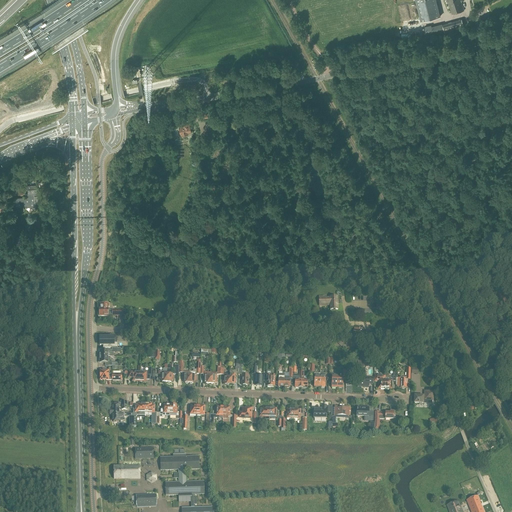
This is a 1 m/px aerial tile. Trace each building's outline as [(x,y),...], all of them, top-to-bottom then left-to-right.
[(415,0),(421,21),(441,16),(436,0),(415,0)] [(446,0),(451,14),(463,11),(460,0),(446,0)] [(462,19),(448,23),(442,25),(445,33),(464,27),(462,19)] [(189,122),(180,124),(181,128),(179,129),(180,133),(181,133),(181,135),(188,134),(187,132),(190,132),(189,122)] [(14,198),(10,198),(11,207),(28,206),(28,202),(31,202),(35,201),(35,205),(41,205),(40,196),(37,196),(36,193),(37,193),(37,189),(27,190),(27,194),(26,194),(26,197),(14,198)] [(319,297),(319,306),(321,306),(321,304),(330,304),(330,310),(338,310),(337,297),(330,298),(323,299),(323,297),(319,297)] [(99,308),(99,317),(108,317),(108,316),(112,316),(112,311),(109,311),(108,311),(108,307),(109,307),(109,304),(108,304),(99,304),(99,308)] [(354,328),(353,336),(369,336),(369,335),(369,332),(359,331),(359,329),(354,328)] [(100,340),(99,340),(99,343),(100,343),(100,345),(103,345),(103,348),(118,348),(118,343),(117,343),(114,343),(114,338),(100,338),(100,340)] [(196,374),(200,374),(200,367),(201,359),(197,359),(196,363),(196,370),(193,370),(193,372),(190,372),(189,383),(190,383),(190,384),(192,384),(192,383),(193,383),(193,381),(196,382),(196,374)] [(237,360),(236,368),(235,368),(235,371),(230,371),(229,375),(229,385),(230,385),(230,386),(232,386),(233,385),(233,384),(235,384),(236,375),(238,375),(238,374),(239,366),(239,360),(237,360)] [(179,361),(179,363),(179,365),(179,373),(183,373),(182,375),(182,381),(184,381),(184,383),(185,383),(186,384),(187,384),(188,383),(189,383),(190,372),(190,370),(189,370),(189,372),(185,372),(185,373),(183,373),(183,366),(183,363),(183,362),(179,361)] [(221,369),(220,375),(223,375),(223,377),(223,383),(225,383),(225,385),(226,385),(227,385),(228,385),(229,385),(229,375),(224,374),(224,369),(223,369),(223,366),(221,366),(221,367),(221,369)] [(242,366),(239,366),(238,374),(241,374),(241,375),(241,383),(242,383),(242,386),(243,386),(244,386),(245,386),(246,386),(247,386),(247,385),(248,385),(249,375),(249,372),(242,372),(242,366)] [(209,384),(210,384),(210,373),(204,373),(204,367),(200,367),(200,374),(203,375),(203,381),(205,381),(205,384),(206,384),(207,384),(208,384),(209,384)] [(210,373),(210,384),(211,384),(211,385),(213,385),(213,384),(214,384),(214,383),(217,383),(217,375),(220,375),(221,369),(221,367),(217,367),(217,373),(210,373)] [(140,372),(139,383),(140,383),(141,383),(143,383),(146,383),(146,380),(150,380),(151,377),(152,368),(150,368),(146,368),(143,370),(143,372),(140,372)] [(284,377),(284,387),(286,387),(287,388),(289,388),(289,387),(290,387),(290,384),(292,384),(292,379),(292,376),(292,373),(293,370),(293,368),(290,368),(290,370),(289,370),(288,377),(284,377)] [(409,377),(410,369),(406,369),(406,378),(400,377),(400,378),(396,378),(396,380),(396,382),(396,386),(397,386),(397,387),(400,387),(400,388),(401,388),(402,389),(404,389),(404,388),(405,388),(406,384),(406,380),(409,380),(409,377)] [(100,371),(100,372),(100,374),(100,379),(101,380),(109,380),(117,380),(122,380),(122,375),(121,375),(121,372),(113,372),(113,375),(110,375),(110,374),(109,374),(109,371),(100,371)] [(292,379),(292,384),(295,384),(295,388),(296,388),(298,389),(301,389),(301,388),(301,371),(299,371),(299,376),(292,376),(292,379)] [(346,380),(346,371),(343,371),(343,378),(337,378),(337,388),(338,388),(338,389),(341,389),(342,389),(342,382),(343,382),(343,380),(346,380)] [(128,378),(132,378),(132,382),(133,382),(134,383),(136,383),(137,382),(139,383),(140,372),(128,372),(128,378)] [(391,385),(391,381),(396,382),(396,380),(396,378),(396,373),(393,373),(393,376),(390,376),(385,375),(384,390),(388,390),(388,389),(390,389),(391,385)] [(374,375),(374,382),(378,382),(378,384),(379,384),(378,389),(380,389),(380,390),(384,390),(385,375),(379,375),(374,375)] [(358,380),(358,387),(365,388),(368,389),(369,385),(373,385),(373,378),(366,378),(366,380),(358,380)] [(414,396),(414,399),(414,400),(414,402),(414,403),(423,404),(423,401),(433,401),(434,392),(424,392),(424,397),(423,397),(423,396),(414,396)] [(110,411),(110,414),(111,414),(112,415),(119,414),(119,408),(122,408),(122,410),(127,410),(127,402),(121,402),(121,404),(114,404),(113,404),(112,405),(112,406),(113,408),(112,408),(112,410),(111,410),(111,411),(110,411)] [(138,409),(133,409),(133,412),(133,414),(133,417),(136,416),(136,417),(137,417),(137,415),(145,416),(145,412),(145,404),(142,404),(142,405),(139,404),(139,409),(138,409)] [(145,404),(145,412),(148,413),(152,413),(151,424),(156,425),(156,424),(156,417),(157,413),(154,413),(154,405),(151,405),(148,405),(148,404),(145,404)] [(156,417),(156,424),(159,424),(159,418),(163,418),(163,416),(165,416),(170,416),(170,413),(170,406),(164,405),(164,409),(163,408),(163,413),(159,413),(157,413),(156,417)] [(170,413),(170,416),(179,417),(179,419),(182,419),(182,412),(178,412),(178,409),(176,409),(177,406),(174,405),(173,405),(172,405),(171,405),(170,405),(170,406),(170,413)] [(314,409),(314,418),(323,419),(325,419),(325,418),(326,406),(322,406),(322,409),(314,409)] [(235,429),(236,424),(236,416),(230,416),(230,411),(229,411),(229,408),(227,408),(226,407),(225,407),(224,408),(223,408),(223,419),(228,419),(228,417),(232,418),(232,424),(232,429),(235,429)] [(335,416),(338,417),(338,418),(345,418),(345,417),(348,417),(348,408),(344,408),(339,408),(335,407),(335,416)] [(242,418),(243,418),(245,418),(251,419),(252,409),(251,409),(250,408),(248,408),(247,409),(243,408),(242,413),(239,413),(239,418),(242,418)] [(354,408),(354,413),(357,413),(356,417),(364,417),(364,421),(367,421),(369,421),(373,421),(373,414),(373,413),(368,413),(368,409),(357,408),(354,408)] [(260,417),(263,417),(266,417),(266,420),(269,420),(270,409),(266,409),(264,409),(264,411),(261,411),(260,417)] [(277,427),(281,427),(281,424),(281,420),(281,417),(278,417),(278,413),(275,413),(275,410),(273,410),(273,409),(270,409),(269,420),(273,420),(275,420),(277,420),(277,427)] [(300,411),(299,411),(297,411),(297,410),(293,410),(293,419),(297,419),(297,418),(300,418),(300,415),(302,415),(302,411),(300,411)] [(374,425),(374,430),(375,430),(379,430),(379,419),(385,420),(394,420),(394,412),(389,412),(389,413),(379,413),(379,412),(375,412),(374,423),(374,425)] [(119,414),(112,415),(112,420),(114,421),(116,421),(116,422),(119,422),(119,421),(124,421),(124,417),(129,417),(130,427),(136,426),(136,417),(136,416),(133,417),(133,414),(119,414)] [(135,459),(153,458),(153,448),(135,449),(135,459)] [(165,483),(166,496),(179,496),(179,498),(192,497),(192,495),(205,495),(205,482),(187,482),(187,470),(200,470),(200,456),(186,457),(186,455),(173,455),(173,457),(160,458),(160,471),(178,470),(178,482),(165,483)] [(114,466),(114,479),(140,478),(140,466),(114,466)] [(152,484),(157,481),(157,475),(151,472),(146,475),(146,481),(152,484)] [(156,495),(136,496),(137,506),(156,505),(156,495)] [(194,508),(194,505),(197,505),(197,498),(194,498),(194,495),(192,495),(192,497),(191,497),(191,508),(185,508),(185,511),(212,511),(212,507),(194,508)] [(483,511),(484,511),(478,497),(468,501),(471,511),(483,511)] [(462,511),(458,500),(446,505),(448,511),(462,511)]
